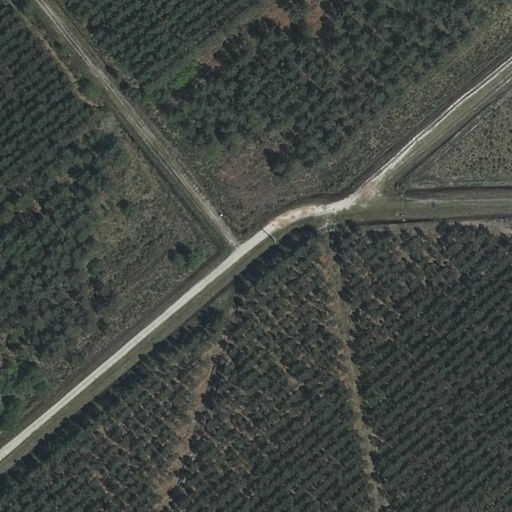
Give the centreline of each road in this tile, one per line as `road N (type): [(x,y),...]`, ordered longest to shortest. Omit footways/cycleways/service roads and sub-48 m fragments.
road 1 (track): [(0,461),(295,212),(511,199)]
road 2 (track): [(42,0),(245,255)]
road 3 (track): [(355,204),(511,71)]
